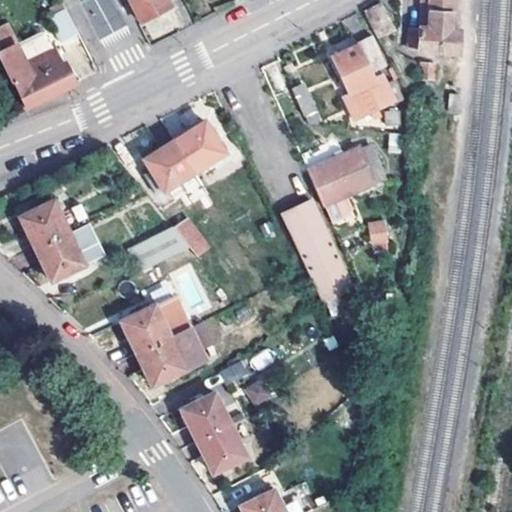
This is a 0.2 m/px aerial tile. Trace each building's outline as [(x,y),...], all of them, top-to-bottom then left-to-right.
[(132,0),(143,20),(175,4),(173,0),(132,0)] [(441,52),(458,54),(460,30),(452,29),(453,0),(421,0),(419,29),(410,29),(408,47),(419,48),(419,51),(441,52)] [(362,12),(376,39),(395,31),(382,2),(362,12)] [(81,33),(68,8),(50,18),(63,42),(81,33)] [(355,122),(371,113),(374,120),(381,116),(378,110),(402,98),(394,81),(388,83),(383,73),(373,77),(370,71),(386,64),(372,35),(331,54),(349,92),(343,95),(355,122)] [(40,99),(24,65),(14,45),(0,51),(0,61),(11,83),(14,83),(24,107),(40,99)] [(52,49),(24,65),(40,99),(41,100),(76,84),(65,62),(60,64),(52,49)] [(420,77),(433,77),(434,64),(421,62),(420,77)] [(306,115),(315,111),(303,83),(294,87),(306,115)] [(461,94),(450,93),(449,112),(459,113),(461,94)] [(387,126),(398,125),(398,110),(387,110),(387,126)] [(174,139),(195,173),(226,152),(205,120),(174,139)] [(143,158),(151,170),(144,174),(158,196),(165,192),(195,173),(174,139),(143,158)] [(305,172),(321,208),(368,187),(353,150),(305,172)] [(358,284),(351,287),(311,199),(282,211),(331,316),(326,319),(338,343),(370,328),(359,303),(365,300),(358,284)] [(36,248),(69,232),(53,201),(21,216),(36,248)] [(189,217),(174,227),(189,247),(197,257),(210,248),(189,217)] [(367,222),(371,251),(388,250),(385,220),(367,222)] [(103,256),(87,224),(69,232),(36,248),(53,280),(68,273),(70,278),(88,270),(85,265),(103,256)] [(129,249),(140,272),(164,259),(181,251),(170,229),(129,249)] [(181,251),(164,259),(170,271),(197,257),(189,247),(181,251)] [(170,299),(155,306),(171,337),(185,330),(170,299)] [(137,354),(171,337),(155,306),(121,322),(137,354)] [(213,317),(194,324),(203,348),(221,341),(213,317)] [(185,330),(171,337),(187,370),(201,363),(185,330)] [(187,370),(171,337),(137,354),(153,387),(187,370)] [(256,371),(274,360),(267,348),(249,360),(256,371)] [(225,382),(248,373),(244,361),(221,370),(225,382)] [(262,385),(247,394),(255,408),(270,400),(262,385)] [(198,440),(230,424),(214,392),(182,409),(198,440)] [(230,424),(198,440),(214,472),(246,456),(230,424)] [(242,511),(285,511),(274,489),(240,506),(242,511)]
